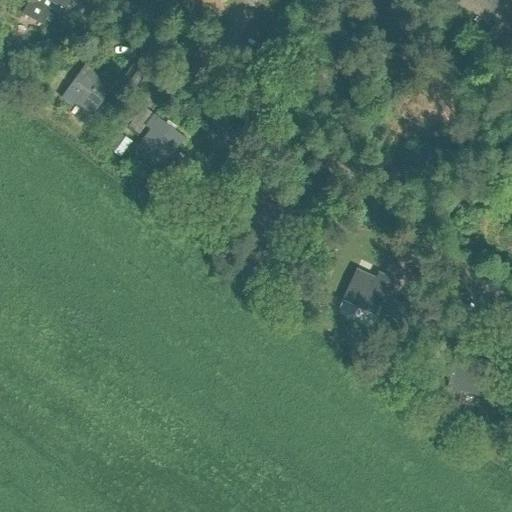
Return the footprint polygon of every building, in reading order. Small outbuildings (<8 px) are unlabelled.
[(28,0),(26,5),(21,15),(40,25),(45,15),(56,21),(67,0),(28,0)] [(487,24),(509,0),(463,0),(458,6),(468,16),(472,10),(487,24)] [(87,61),(63,94),(60,98),(71,106),(74,102),(91,114),(111,87),(95,75),(99,70),(87,61)] [(132,65),(118,85),(129,93),(143,73),(132,65)] [(138,135),(145,125),(145,124),(152,115),(142,107),(127,127),(138,135)] [(162,166),(183,138),(152,115),(145,124),(145,125),(151,129),(137,148),(162,166)] [(118,157),(130,142),(119,133),(107,148),(118,157)] [(268,241),(282,212),(264,204),(267,198),(255,192),(238,227),(268,241)] [(376,279),(355,271),(342,301),(373,316),(390,279),(379,274),(376,279)] [(483,395),(490,363),(471,358),(473,349),(458,346),(448,393),(462,396),(463,391),(483,395)]
